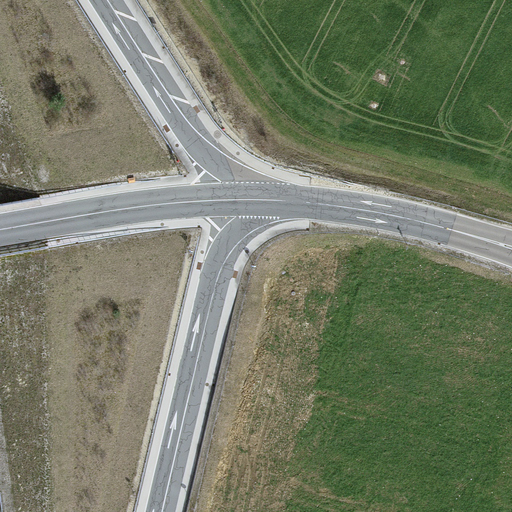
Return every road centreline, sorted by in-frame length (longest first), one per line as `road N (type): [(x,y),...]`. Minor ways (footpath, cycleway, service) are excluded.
road 1 (trunk): [(157,511),(213,272),(233,238),(272,200)]
road 2 (secondary): [(0,230),(182,202),(272,200)]
road 3 (motorway): [(272,200),(224,174),(184,132),(100,0)]
road 4 (secondary): [(272,200),(368,210),(506,244)]
